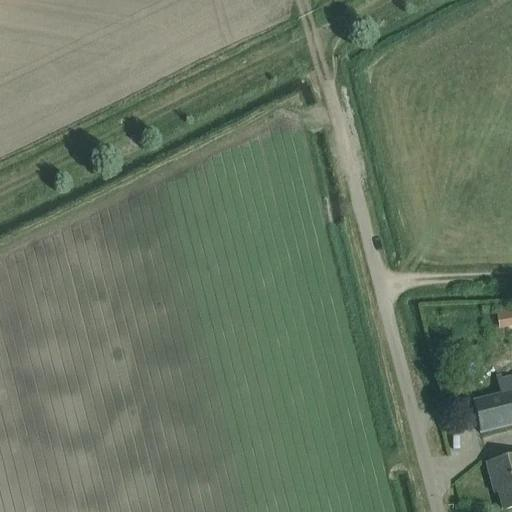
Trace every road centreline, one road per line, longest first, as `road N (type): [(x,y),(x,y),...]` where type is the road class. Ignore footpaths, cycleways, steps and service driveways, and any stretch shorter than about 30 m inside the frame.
road 1 (unclassified): [(433,511),(309,42)]
road 2 (track): [(0,182),(385,0)]
